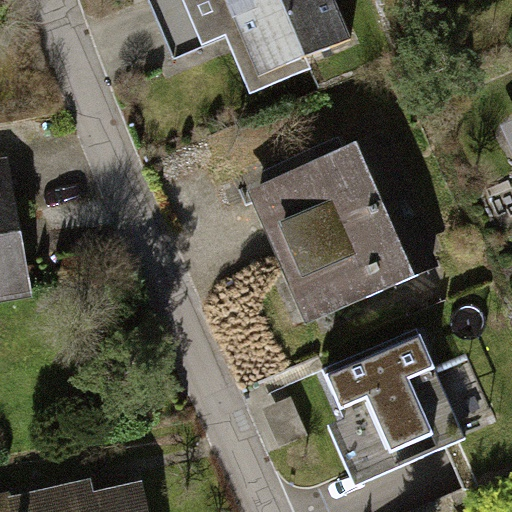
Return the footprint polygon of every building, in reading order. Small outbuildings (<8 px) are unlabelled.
[(250,76),(355,35),(341,0),(155,0),(178,58),(202,49),(235,36),(250,76)] [(380,129),(249,185),(285,269),(303,262),(325,312),(438,263),(380,129)] [(0,299),(34,293),(7,152),(0,153),(0,299)] [(467,440),(418,333),(325,375),(373,482),(467,440)] [(0,511),(148,511),(144,487),(99,496),(94,473),(0,493),(0,511)]
